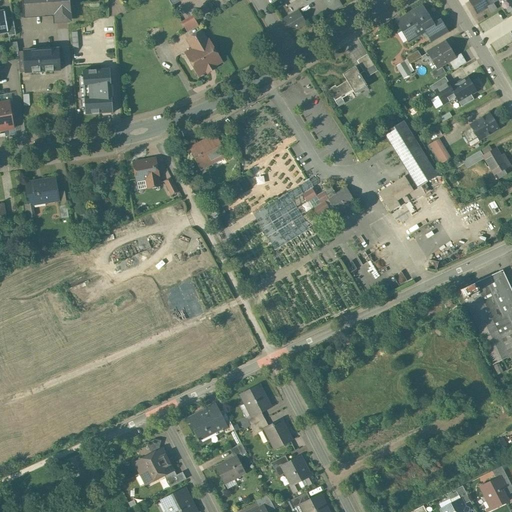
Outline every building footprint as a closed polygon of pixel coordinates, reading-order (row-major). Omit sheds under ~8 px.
[(55,0),(25,0),(26,15),(56,12),(55,0)] [(67,0),(55,0),(56,12),(56,21),(69,20),(67,0)] [(338,0),(324,0),(329,11),(341,5),(338,0)] [(480,0),(471,0),(470,1),(470,2),(471,2),(477,12),(477,13),(478,12),(487,7),(487,6),(483,0),(480,0),(481,0),(480,0)] [(422,6),(396,22),(401,31),(406,28),(412,38),(425,30),(433,25),(422,6)] [(297,11),(282,20),(289,32),(305,23),(297,11)] [(187,32),(198,25),(192,16),(181,23),(187,32)] [(12,17),(5,18),(8,31),(7,31),(8,36),(15,35),(12,17)] [(440,20),(433,25),(425,30),(431,40),(446,31),(440,20)] [(201,31),(187,40),(193,49),(207,41),(201,31)] [(193,49),(186,53),(194,67),(193,69),(197,76),(199,76),(202,75),(202,72),(220,62),(208,40),(207,41),(193,49)] [(445,41),(427,53),(436,68),(455,57),(445,41)] [(58,49),(23,51),(25,72),(33,72),(33,69),(39,69),(40,72),(45,72),(45,68),(52,68),(52,70),(60,70),(58,49)] [(417,50),(395,64),(403,77),(414,71),(409,63),(421,56),(417,50)] [(367,54),(356,61),(363,72),(373,65),(367,54)] [(354,67),(343,74),(347,81),(336,87),(335,85),(328,90),(332,97),(339,94),(340,97),(352,90),(354,93),(366,86),(354,67)] [(110,69),(83,71),(86,115),(113,113),(110,69)] [(452,86),(458,97),(456,98),(458,102),(475,91),(467,77),(452,86)] [(448,79),(432,89),(442,107),(456,98),(458,97),(452,86),(448,79)] [(8,101),(0,102),(0,116),(11,115),(8,101)] [(489,113),(470,125),(471,127),(477,137),(479,140),(498,128),(489,113)] [(11,115),(0,116),(0,130),(13,128),(11,115)] [(391,143),(418,187),(436,176),(402,122),(384,132),(384,133),(354,151),(353,152),(360,162),(391,143)] [(471,127),(462,133),(468,142),(477,137),(471,127)] [(215,136),(190,148),(199,168),(225,155),(215,136)] [(483,155),(483,156),(494,174),(503,169),(507,167),(496,148),(483,155)] [(480,151),(470,156),(462,161),(467,168),(475,163),(474,161),(483,156),(483,155),(480,151)] [(447,160),(442,152),(435,156),(440,164),(447,160)] [(156,158),(132,163),(135,180),(145,178),(147,185),(158,183),(157,176),(159,175),(156,158)] [(494,174),(497,179),(506,174),(503,169),(494,174)] [(436,176),(418,187),(421,192),(437,217),(459,254),(478,242),(437,175),(436,176)] [(378,192),(390,211),(399,206),(396,200),(413,190),(404,176),(378,192)] [(170,177),(163,181),(171,195),(177,192),(170,177)] [(36,181),(25,182),(29,204),(58,200),(54,179),(36,182),(36,181)] [(331,186),(310,199),(314,207),(313,208),(317,215),(315,216),(320,224),(337,213),(328,199),(335,194),(331,186)] [(335,194),(328,199),(337,213),(354,203),(350,195),(347,197),(343,190),(335,194)] [(437,217),(421,192),(399,206),(390,211),(406,237),(437,217)] [(66,204),(58,205),(60,219),(68,217),(66,204)] [(474,283),(476,288),(487,283),(502,315),(507,313),(511,323),(511,292),(501,270),(474,283)] [(474,283),(459,289),(468,307),(477,327),(491,320),(476,288),(474,283)] [(511,354),(511,323),(507,313),(502,315),(487,283),(476,288),(491,320),(508,356),(511,354)] [(468,307),(459,289),(454,292),(463,310),(468,307)] [(491,320),(477,327),(487,349),(485,350),(492,364),(508,356),(491,320)] [(258,385),(240,394),(251,415),(252,415),(260,411),(269,407),(258,385)] [(214,405),(189,418),(198,435),(205,431),(207,436),(209,435),(216,431),(222,429),(225,427),(218,412),(214,405)] [(234,429),(223,410),(218,412),(225,427),(222,429),(225,434),(234,429)] [(260,411),(252,415),(251,415),(246,418),(250,426),(264,418),(260,411)] [(264,418),(250,426),(254,434),(264,429),(264,428),(268,426),(264,418)] [(291,439),(281,420),(268,426),(264,428),(264,429),(274,448),(291,439)] [(216,431),(209,435),(210,437),(211,439),(212,439),(214,439),(215,439),(217,438),(217,437),(218,435),(217,434),(216,431)] [(155,439),(145,442),(151,454),(160,449),(159,447),(160,440),(155,439)] [(241,443),(229,449),(233,457),(236,455),(237,459),(246,454),(241,443)] [(151,454),(136,461),(142,472),(168,459),(167,458),(166,458),(161,449),(160,449),(151,454)] [(237,459),(236,455),(233,457),(215,466),(223,482),(231,478),(231,480),(245,473),(237,459)] [(285,455),(270,462),(273,468),(281,464),(281,466),(288,462),(285,455)] [(308,473),(299,456),(288,462),(281,466),(291,484),(289,485),(292,492),(315,480),(310,472),(308,473)] [(168,459),(142,472),(147,483),(163,475),(172,470),(172,469),(167,460),(168,459)] [(495,479),(480,486),(491,508),(486,510),(487,511),(503,503),(501,498),(511,491),(511,487),(501,466),(491,471),(495,479)] [(172,470),(163,475),(170,487),(177,483),(174,476),(176,475),(173,469),(172,469),(172,470)] [(462,485),(455,489),(458,495),(450,499),(452,503),(460,499),(463,504),(470,501),(462,485)] [(196,511),(184,489),(161,500),(167,511),(196,511)] [(306,492),(290,500),(294,508),(301,504),(310,499),(306,492)] [(267,494),(254,500),(258,508),(263,506),(264,509),(273,506),(267,494)] [(310,499),(301,504),(304,511),(327,511),(327,510),(327,509),(324,502),(323,502),(319,494),(310,499)] [(452,503),(441,508),(442,511),(466,511),(467,508),(464,507),(463,504),(460,499),(452,503)]
